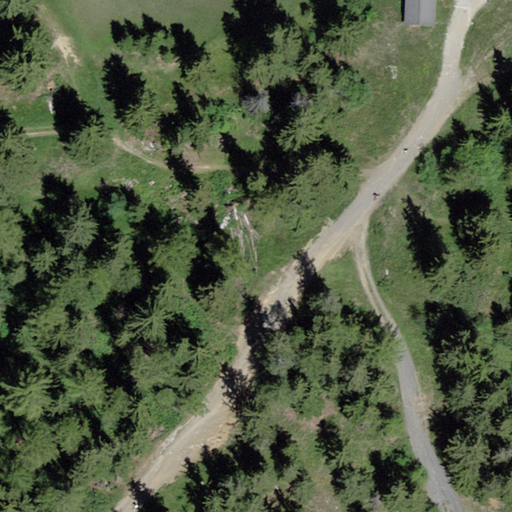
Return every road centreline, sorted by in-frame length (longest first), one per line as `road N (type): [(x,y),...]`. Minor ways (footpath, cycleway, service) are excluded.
road 1 (track): [(105,511),(170,452),(276,295),(404,141),(455,69),(469,0)]
road 2 (track): [(0,137),(68,129),(119,141),(170,166),(375,176)]
road 3 (track): [(440,511),(403,368),(366,283),(355,201)]
